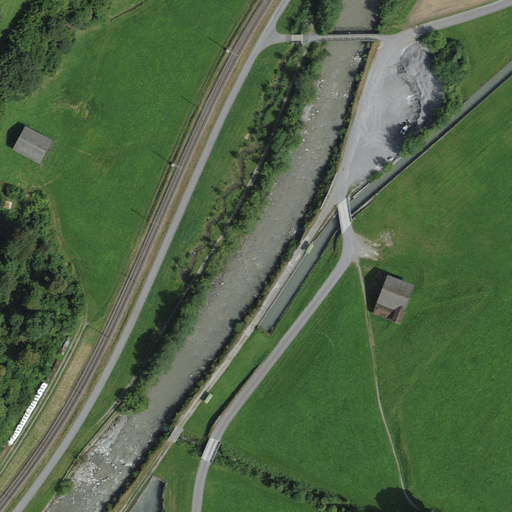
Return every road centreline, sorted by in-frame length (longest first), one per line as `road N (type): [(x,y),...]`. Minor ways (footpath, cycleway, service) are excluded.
road 1 (unclassified): [(195,511),(206,460),(228,418),(341,269),(349,248),(342,187),(378,66),(407,33),(511,0)]
road 2 (track): [(16,511),(99,388),(265,37)]
road 3 (track): [(101,422),(247,187),(319,10)]
road 4 (track): [(342,187),(124,511)]
road 5 (track): [(0,469),(83,325)]
road 6 (track): [(83,325),(82,296),(63,254),(46,176)]
